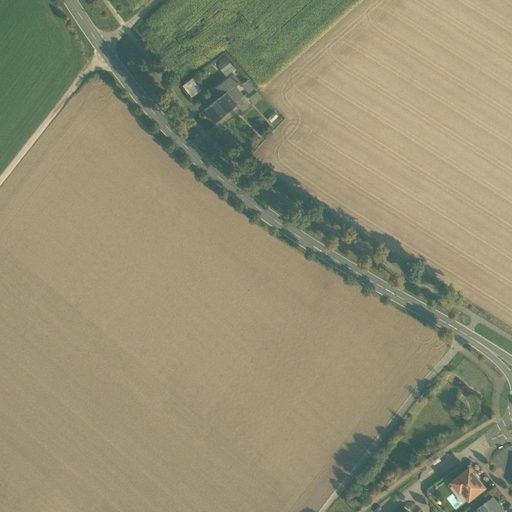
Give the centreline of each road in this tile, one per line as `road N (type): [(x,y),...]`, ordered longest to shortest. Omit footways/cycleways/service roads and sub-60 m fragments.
road 1 (tertiary): [(511,371),(243,198),(193,156),(104,52)]
road 2 (track): [(463,333),(322,511)]
road 3 (unclassified): [(0,182),(104,52)]
